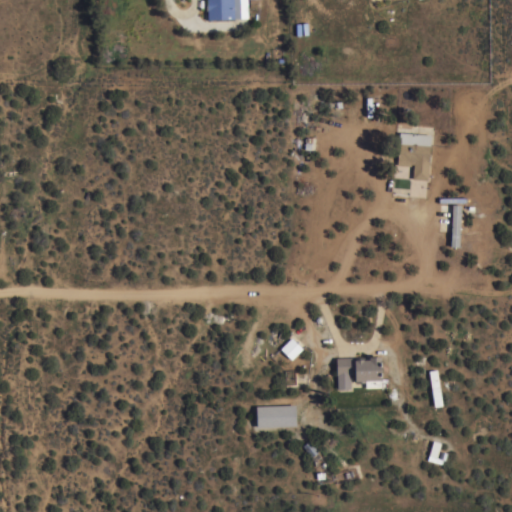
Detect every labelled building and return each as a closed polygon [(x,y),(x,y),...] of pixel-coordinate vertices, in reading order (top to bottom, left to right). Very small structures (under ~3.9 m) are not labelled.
[(207,0),(246,0),(247,17),(234,18),(208,19),(207,0)] [(399,131),(431,134),(428,160),(429,160),(428,179),(412,178),(413,163),(410,163),(410,165),(397,164),(399,131)] [(460,205),(451,204),(450,246),(459,246),(460,205)] [(438,230),(438,221),(451,221),(451,224),(452,224),(452,226),(451,226),(451,230),(438,230)] [(291,359),(280,348),(291,337),(302,348),(291,359)] [(370,356),(370,357),(381,356),(381,378),(384,378),(384,383),(380,383),(380,387),(365,387),(365,381),(355,382),(355,374),(348,374),(348,379),(349,387),(347,387),(347,388),(340,389),(340,387),(338,388),(338,374),(336,374),(336,357),(370,356)] [(434,407),(442,405),(435,370),(427,371),(434,407)] [(295,404),(296,425),(256,426),(256,405),(295,404)] [(302,445),(309,440),(317,451),(317,452),(320,455),(314,460),(311,456),(302,445)] [(427,459),(433,440),(441,442),(436,457),(438,457),(440,450),(447,452),(444,460),(443,459),(442,463),(427,459)]
